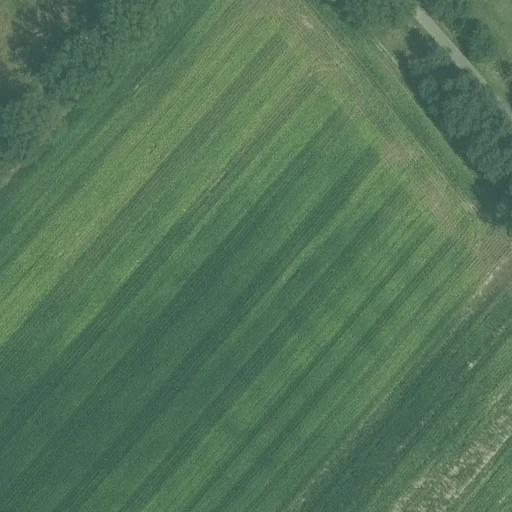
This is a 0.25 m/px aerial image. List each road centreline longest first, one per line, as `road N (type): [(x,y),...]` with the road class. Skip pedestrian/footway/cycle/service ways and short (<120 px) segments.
road 1 (unclassified): [(511,148),(391,0)]
road 2 (unclassified): [(114,0),(0,130)]
